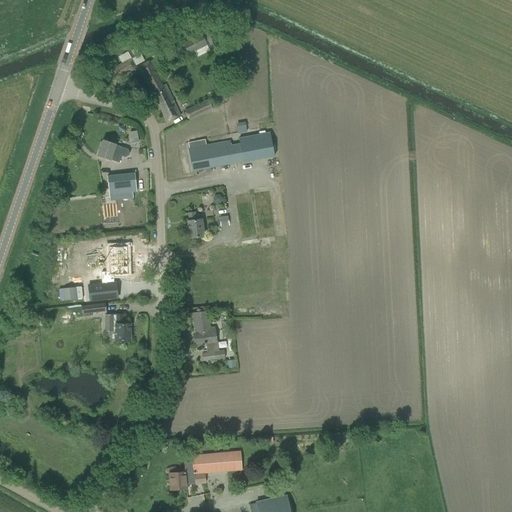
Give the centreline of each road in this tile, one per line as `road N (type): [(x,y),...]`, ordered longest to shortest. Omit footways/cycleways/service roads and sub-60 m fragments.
road 1 (unclassified): [(90,511),(142,439),(160,363),(156,138),(146,117),(59,94)]
road 2 (tertiary): [(0,261),(59,94)]
